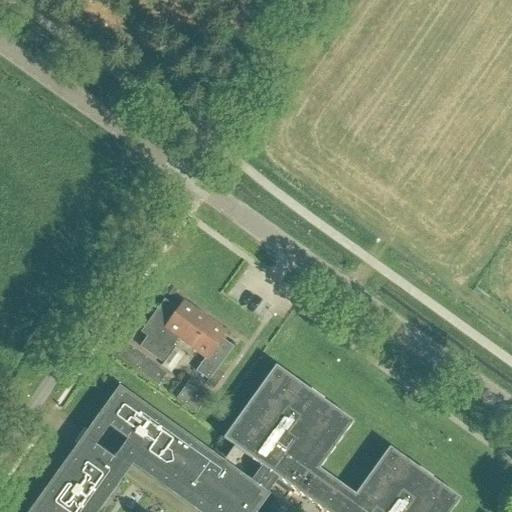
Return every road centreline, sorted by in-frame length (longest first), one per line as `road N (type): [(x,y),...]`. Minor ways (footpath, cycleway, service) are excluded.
road 1 (tertiary): [(511,410),(0,42)]
road 2 (track): [(315,0),(210,143)]
